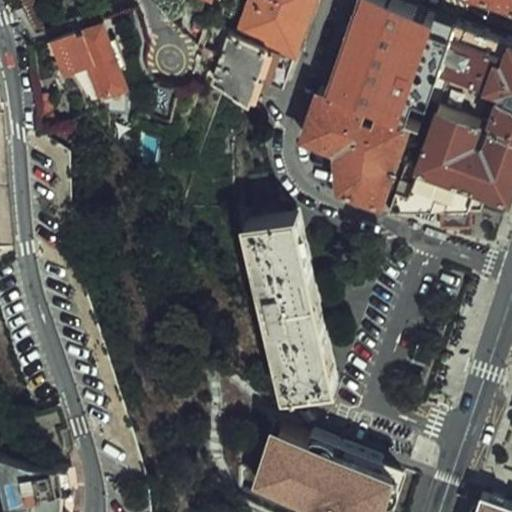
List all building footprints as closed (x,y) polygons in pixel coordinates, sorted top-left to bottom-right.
[(250,0),(240,28),(300,49),(316,0),(250,0)] [(401,0),(365,0),(336,89),(405,115),(440,13),(401,0)] [(511,40),(511,35),(460,18),(433,97),(445,101),(480,113),(501,53),(507,55),(511,40)] [(92,72),(103,99),(130,89),(120,64),(119,60),(125,58),(112,25),(80,37),(79,34),(51,44),(66,82),(92,72)] [(263,72),(287,82),(298,53),(234,28),(212,81),(252,97),(263,72)] [(511,40),(507,55),(501,53),(480,113),(511,124),(511,40)] [(336,89),(324,85),(307,136),(341,149),(346,185),(387,201),(416,118),(405,115),(361,98),(357,97),(336,89)] [(182,90),(162,86),(148,92),(143,117),(175,124),(182,90)] [(35,103),(39,127),(52,124),(48,101),(35,103)] [(401,188),(394,209),(447,208),(476,207),(488,207),(494,190),(511,196),(511,124),(480,113),(445,101),(418,179),(414,192),(401,188)] [(406,175),(401,188),(414,192),(418,179),(406,175)] [(509,215),(511,206),(511,196),(494,190),(488,207),(509,215)] [(476,207),(447,208),(448,225),(477,224),(476,207)] [(330,386),(291,215),(256,223),(271,292),(265,293),(267,302),(265,302),(271,328),(279,326),(294,394),(330,386)] [(304,511),(385,511),(403,456),(280,417),(258,486),(308,501),(304,511)] [(65,487),(66,465),(27,462),(0,452),(0,469),(7,507),(1,511),(62,511),(64,504),(65,487)] [(511,511),(511,498),(491,492),(483,511),(511,511)]
